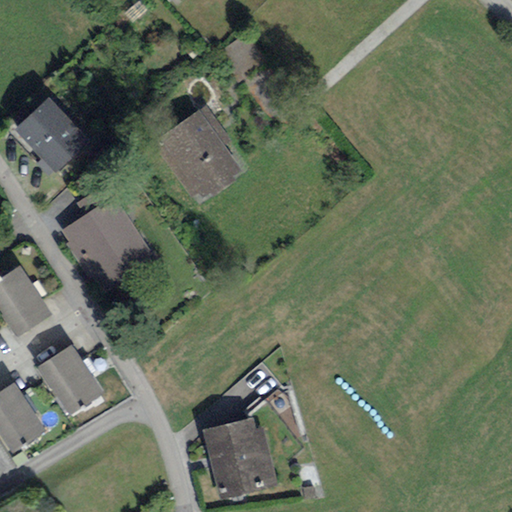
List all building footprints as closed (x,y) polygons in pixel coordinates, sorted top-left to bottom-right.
[(90,138),(47,95),(13,130),(56,173),(90,138)] [(205,105),(152,144),(191,197),(198,193),(202,199),(210,193),(212,196),(235,180),(233,177),(242,171),(223,146),(231,141),(205,105)] [(114,197),(61,231),(69,243),(65,245),(100,299),(156,262),(114,197)] [(52,316),(20,267),(0,279),(0,313),(17,339),(52,316)] [(103,395),(71,346),(36,369),(68,418),(103,395)] [(46,431),(14,382),(0,391),(0,437),(11,454),(46,431)] [(249,420),(209,428),(221,490),(272,481),(263,429),(251,431),(249,420)]
